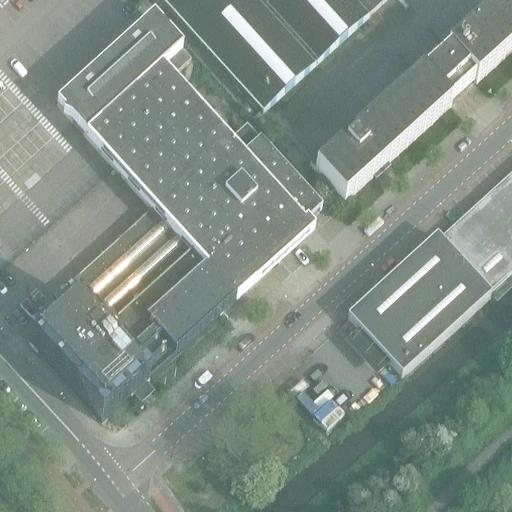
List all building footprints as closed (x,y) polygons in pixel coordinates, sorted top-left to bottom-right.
[(156,0),(168,13),(262,116),(369,19),(368,19),(388,0),(156,0)] [(448,56),(423,79),(416,71),(309,168),(344,206),(451,109),(449,107),(474,84),(476,86),(511,53),(511,0),(494,0),(441,48),(448,56)] [(254,288),(271,273),(314,234),(306,225),(322,211),(260,143),(248,154),(234,139),(228,145),(217,133),(206,120),(162,71),(182,53),(152,20),(56,108),(150,211),(150,212),(234,306),(237,303),(239,303),(243,298),(254,288)] [(215,112),(206,120),(217,133),(227,124),(215,112)] [(402,380),(490,301),(490,300),(490,299),(488,297),(511,274),(511,175),(439,242),(436,240),(435,240),(347,320),(347,321),(347,322),(400,380),(401,380),(402,380)] [(27,345),(101,426),(222,316),(234,306),(150,212),(151,213),(55,300),(65,311),(27,345)]
